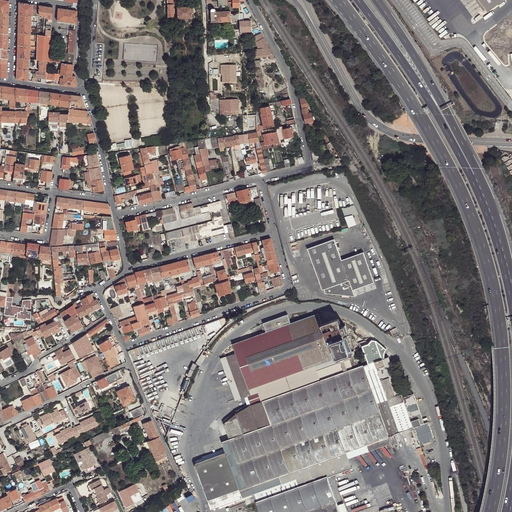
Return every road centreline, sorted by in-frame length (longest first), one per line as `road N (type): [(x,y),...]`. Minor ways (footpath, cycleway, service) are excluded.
road 1 (motorway): [(338,0),(433,135),(487,263),(505,397),(490,511)]
road 2 (secondary): [(298,0),(378,126),(408,137),(471,141)]
road 3 (unclassified): [(125,348),(290,288),(274,231)]
road 4 (motorway): [(471,167),(358,0)]
road 5 (motorway): [(471,167),(448,114),(375,0)]
road 6 (residential): [(130,363),(179,477),(134,511)]
road 7 (unclassified): [(311,166),(296,93),(249,0)]
road 8 (unclassified): [(126,268),(274,231)]
road 9 (unclassified): [(116,217),(260,179)]
road 10 (residential): [(130,363),(0,424)]
road 11 (motorway): [(511,294),(471,167)]
road 12 (residential): [(108,314),(0,384)]
